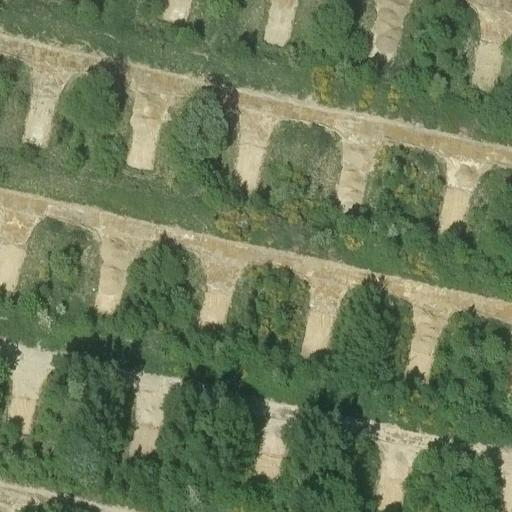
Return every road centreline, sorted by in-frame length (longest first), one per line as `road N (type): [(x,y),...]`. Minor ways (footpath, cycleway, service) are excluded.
road 1 (unknown): [(0,347),(511,464)]
road 2 (unknown): [(0,199),(511,311)]
road 3 (unknown): [(0,46),(511,155)]
